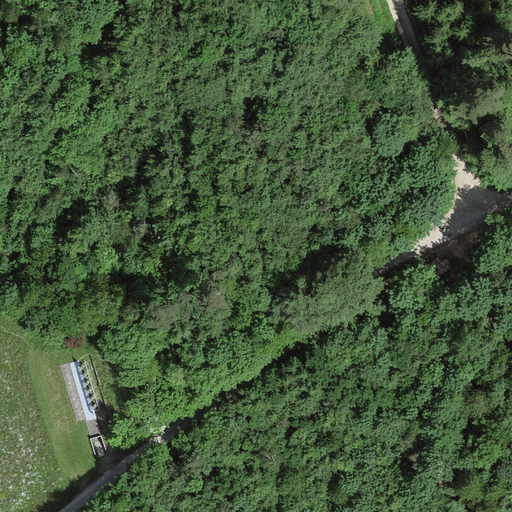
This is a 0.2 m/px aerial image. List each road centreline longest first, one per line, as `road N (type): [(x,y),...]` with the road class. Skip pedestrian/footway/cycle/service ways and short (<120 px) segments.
road 1 (track): [(68,511),(278,352),(358,275),(511,193)]
road 2 (track): [(394,0),(475,208)]
